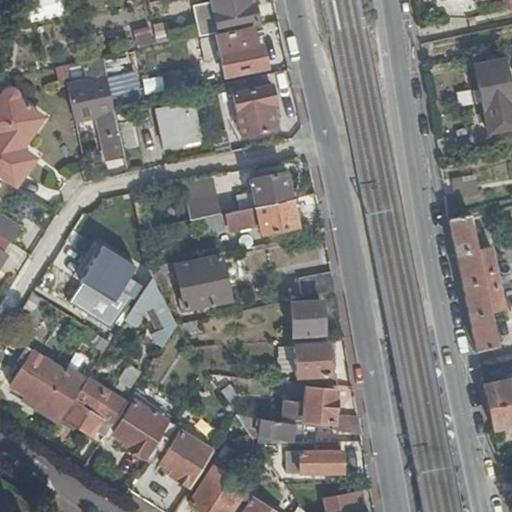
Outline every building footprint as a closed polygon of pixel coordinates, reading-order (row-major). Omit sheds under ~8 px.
[(202,6),(192,9),(198,39),(215,35),(215,32),(255,25),(252,7),(247,8),(244,0),(208,0),(209,5),(202,6)] [(238,34),(212,39),(221,78),(263,70),(259,47),(254,48),(252,36),(239,38),(238,34)] [(70,83),(62,85),(72,128),(96,123),(99,138),(104,137),(109,160),(122,157),(121,151),(114,121),(112,109),(101,59),(83,63),(85,71),(87,80),(70,83)] [(511,116),(511,114),(501,61),(472,67),(484,123),(511,116)] [(85,71),(68,74),(70,83),(87,80),(85,71)] [(269,89),(230,97),(239,138),(273,131),(268,110),(273,109),(269,89)] [(6,94),(2,97),(0,100),(0,139),(7,145),(10,140),(21,147),(38,120),(14,103),(14,98),(13,96),(10,94),(6,94)] [(199,138),(192,105),(156,112),(164,146),(199,138)] [(129,118),(114,121),(121,151),(136,148),(129,118)] [(282,174),(246,182),(252,209),(287,201),(282,174)] [(469,175),(445,180),(449,200),(472,195),(469,175)] [(209,184),(178,191),(184,223),(196,221),(215,217),(209,184)] [(252,209),(215,217),(196,221),(200,238),(222,234),(223,238),(256,230),(258,234),(292,227),(287,201),(252,209)] [(465,213),(445,218),(473,353),(495,348),(488,315),(500,312),(486,250),(474,252),(465,213)] [(11,226),(0,218),(0,239),(2,241),(11,226)] [(80,279),(114,300),(118,293),(127,280),(136,267),(102,245),(80,279)] [(181,311),(225,302),(216,257),(172,267),(181,311)] [(327,274),(297,280),(300,299),(331,292),(327,274)] [(140,293),(146,305),(144,310),(156,334),(150,338),(152,343),(158,347),(172,325),(149,279),(140,293)] [(146,305),(140,293),(125,317),(122,321),(132,328),(144,310),(146,305)] [(39,300),(30,294),(14,319),(24,325),(39,300)] [(318,304),(289,305),(290,335),(319,334),(318,304)] [(125,317),(109,307),(92,334),(107,344),(122,321),(125,317)] [(196,320),(172,325),(188,349),(198,348),(196,320)] [(325,347),(291,348),(292,378),(325,376),(325,347)] [(26,404),(28,400),(59,419),(80,386),(31,355),(9,388),(11,390),(9,393),(26,404)] [(133,377),(122,370),(114,383),(124,390),(133,377)] [(511,380),(480,387),(485,409),(511,402),(511,373),(510,373),(511,380)] [(84,380),(80,386),(59,419),(58,420),(97,444),(122,405),(84,380)] [(302,402),(280,399),(277,421),(356,436),(357,436),(354,420),(330,418),(332,393),(304,390),(302,402)] [(511,402),(485,409),(489,431),(511,426),(511,402)] [(124,449),(140,461),(163,424),(131,404),(112,434),(127,444),(124,449)] [(290,425),(258,420),(256,436),(287,442),(290,425)] [(173,475),(170,481),(184,491),(206,453),(175,433),(156,464),(173,475)] [(337,444),(296,444),(297,453),(337,454),(337,444)] [(281,474),(339,474),(337,454),(297,453),(282,453),(281,474)] [(197,511),(229,511),(242,492),(208,469),(186,505),(197,511)] [(347,511),(343,497),(320,501),(322,511),(359,511),(359,509),(347,511)] [(265,511),(249,501),(242,511),(265,511)]
